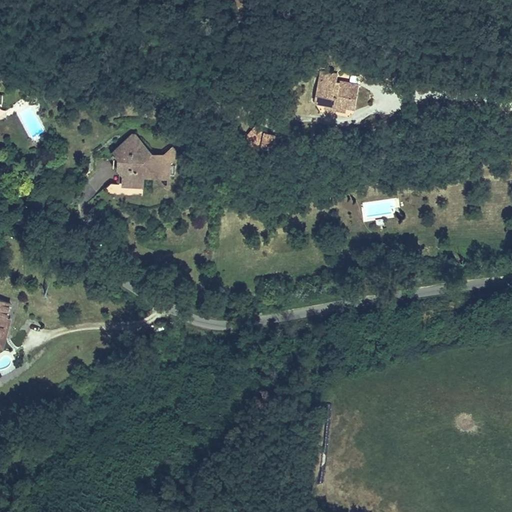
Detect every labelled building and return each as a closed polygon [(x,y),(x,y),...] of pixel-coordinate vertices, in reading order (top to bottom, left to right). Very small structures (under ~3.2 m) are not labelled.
[(321,73),(315,101),(325,103),(325,106),(345,110),(345,106),(355,108),(358,87),(350,86),(350,83),(340,81),(340,84),(335,83),(336,75),(321,73)] [(246,86),(239,92),(244,97),(250,90),(246,86)] [(257,126),(249,135),(261,145),(265,133),(257,126)] [(265,133),(261,145),(273,148),(276,136),(265,133)] [(113,152),(120,160),(126,160),(126,158),(128,155),(129,154),(131,153),(135,153),(137,154),(139,155),(141,158),(145,158),(145,153),(152,153),(134,135),(113,152)] [(163,154),(152,153),(156,158),(170,159),(170,163),(179,155),(173,147),(163,154)] [(126,160),(120,160),(119,169),(125,170),(124,184),(142,186),(143,175),(144,170),(161,172),(160,177),(168,178),(170,163),(170,159),(156,158),(152,153),(145,153),(145,158),(141,158),(139,155),(137,154),(135,153),(131,153),(129,154),(128,155),(126,158),(126,160)] [(3,334),(8,316),(12,302),(0,298),(0,351),(4,353),(8,336),(3,334)] [(14,318),(8,316),(3,334),(8,336),(14,318)]
